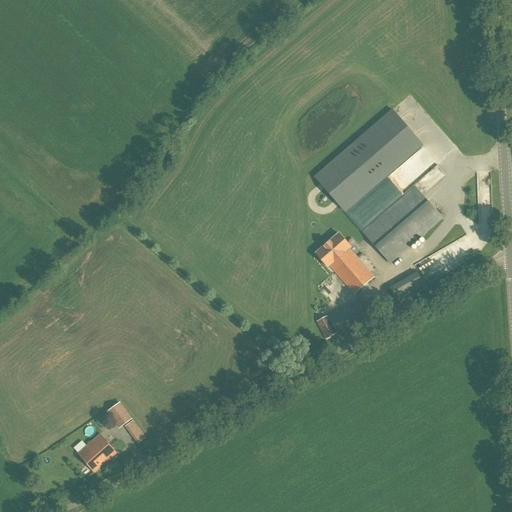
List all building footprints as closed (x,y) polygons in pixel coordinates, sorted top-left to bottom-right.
[(418,52),(438,117),(446,115),(426,50),(418,52)] [(418,99),(413,102),(423,116),(428,113),(418,99)] [(422,145),(392,110),(315,177),(345,212),(422,145)] [(430,114),(425,118),(435,128),(439,124),(430,114)] [(428,148),(411,163),(422,175),(439,159),(428,148)] [(390,264),(443,219),(415,186),(362,232),(390,264)] [(374,276),(350,248),(351,247),(338,233),(315,253),(328,267),(329,266),(354,295),(374,276)] [(365,313),(358,299),(327,315),(327,316),(316,322),(325,340),(336,334),(338,336),(352,328),(372,318),(381,313),(377,307),(365,313)] [(120,402),(106,412),(119,429),(133,419),(120,402)] [(137,444),(145,437),(133,420),(124,427),(137,444)] [(94,472),(117,453),(100,434),(77,453),(94,472)]
